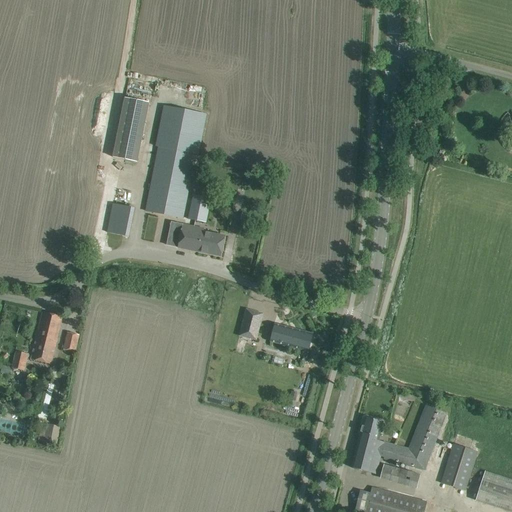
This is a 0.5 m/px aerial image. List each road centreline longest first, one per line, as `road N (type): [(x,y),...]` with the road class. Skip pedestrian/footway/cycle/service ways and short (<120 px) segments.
road 1 (unclassified): [(367,315),(137,253),(96,261),(50,301),(0,296)]
road 2 (tertiary): [(367,315),(394,51)]
road 3 (track): [(136,0),(96,261)]
road 4 (tertiary): [(319,511),(367,315)]
road 5 (unclassified): [(394,51),(511,77)]
